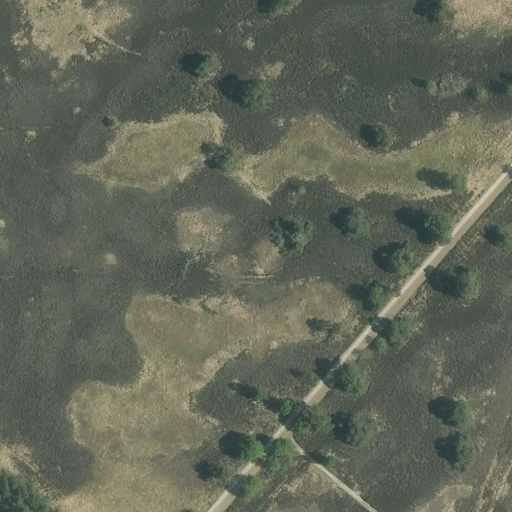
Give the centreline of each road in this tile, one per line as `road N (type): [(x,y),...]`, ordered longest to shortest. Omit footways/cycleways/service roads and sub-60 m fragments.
road 1 (track): [(511,173),(219,511)]
road 2 (track): [(279,431),(373,511)]
